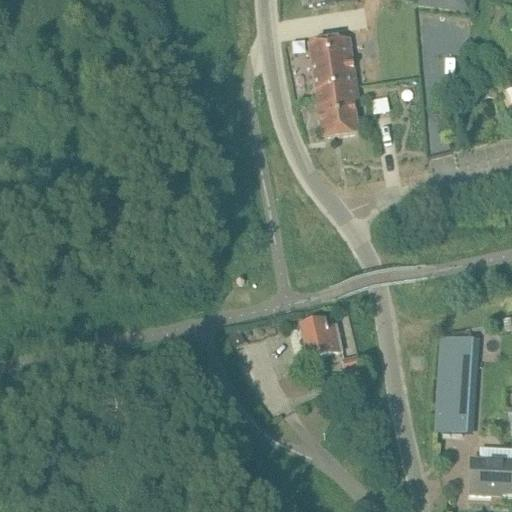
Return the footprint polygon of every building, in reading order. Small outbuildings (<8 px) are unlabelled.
[(359,0),(299,0),(301,9),(359,0)] [(419,0),(419,7),(470,14),(471,0),(419,0)] [(317,95),(356,89),(349,40),(309,46),(317,95)] [(356,89),(317,95),(324,141),(358,136),(353,106),(359,105),(356,89)] [(324,323),(301,328),(308,361),(342,354),(336,328),(325,330),(324,323)] [(464,436),(469,343),(441,341),(435,435),(464,436)] [(340,375),(343,389),(350,384),(360,382),(358,372),(360,371),(357,360),(342,363),(344,374),(340,375)] [(511,451),(479,450),(479,463),(472,463),(470,497),(491,498),(491,495),(511,496),(511,451)]
